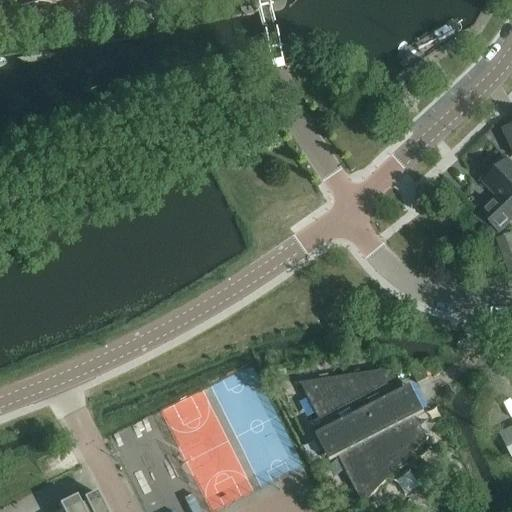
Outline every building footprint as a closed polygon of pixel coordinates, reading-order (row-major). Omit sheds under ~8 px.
[(48,0),(19,0),(20,7),(20,8),(49,5),(48,0)] [(497,198),(476,218),(486,228),(489,225),(499,235),(511,223),(511,162),(509,160),(502,166),(499,163),(487,174),(490,177),(484,184),(497,198)] [(511,234),(498,239),(511,276),(511,275),(511,234)] [(423,368),(413,373),(418,384),(429,378),(423,368)] [(334,380),(300,385),(300,386),(302,386),(326,432),(317,437),(330,463),(339,459),(363,505),(362,506),(363,507),(387,483),(386,482),(385,483),(383,480),(409,466),(407,462),(429,439),(428,439),(427,439),(417,419),(426,415),(412,388),(403,393),(393,372),(394,372),(394,371),(362,376),(360,372),(335,385),(333,382),(334,381),(334,380)] [(511,429),(501,435),(511,453),(511,455),(511,429)] [(453,472),(436,481),(442,493),(460,484),(453,472)] [(105,511),(96,494),(84,500),(83,500),(85,505),(81,507),(76,498),(59,506),(61,511),(60,511),(105,511)]
